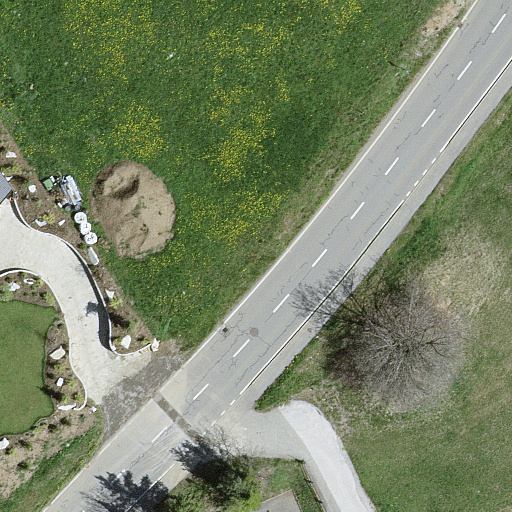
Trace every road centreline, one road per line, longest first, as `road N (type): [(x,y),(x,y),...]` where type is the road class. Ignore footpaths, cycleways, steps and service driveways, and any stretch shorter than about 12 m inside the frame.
road 1 (tertiary): [(92,511),(438,128),(511,23)]
road 2 (unknown): [(230,359),(323,511)]
